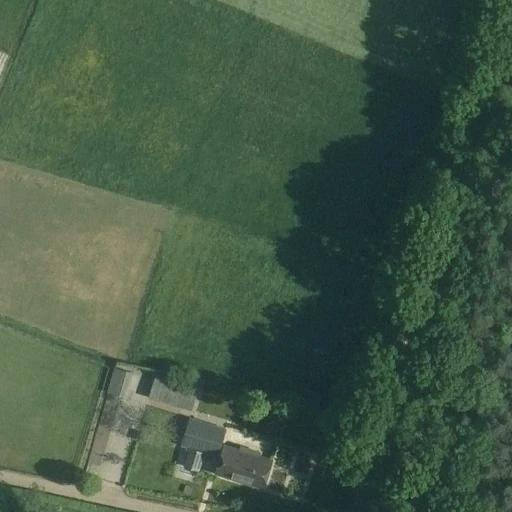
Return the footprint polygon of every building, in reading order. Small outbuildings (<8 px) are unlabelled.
[(149,398),(192,410),(198,388),(155,375),(149,398)] [(119,406),(141,409),(145,382),(123,379),(119,406)] [(224,430),(190,419),(182,447),(216,457),(224,430)] [(219,459),(215,475),(233,480),(264,490),(272,461),(260,458),(261,455),(242,449),(227,444),(224,444),(219,459)] [(139,470),(133,490),(153,495),(159,476),(139,470)]
